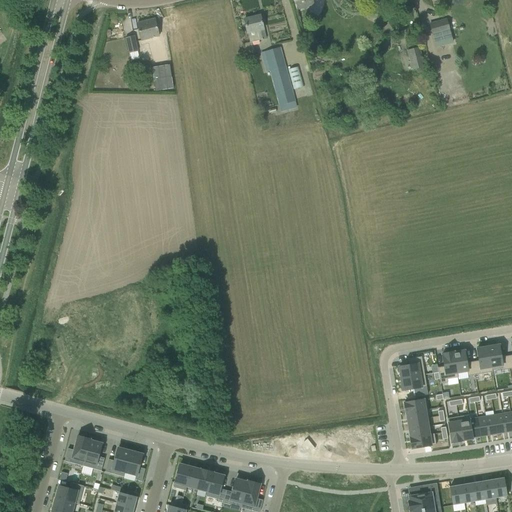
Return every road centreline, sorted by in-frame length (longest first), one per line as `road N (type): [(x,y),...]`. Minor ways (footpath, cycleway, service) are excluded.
road 1 (residential): [(511,330),(381,353),(397,450),(389,470)]
road 2 (tertiary): [(18,191),(67,0)]
road 3 (tertiary): [(54,0),(6,188)]
road 4 (residential): [(511,460),(389,470)]
road 5 (residential): [(285,465),(167,442)]
